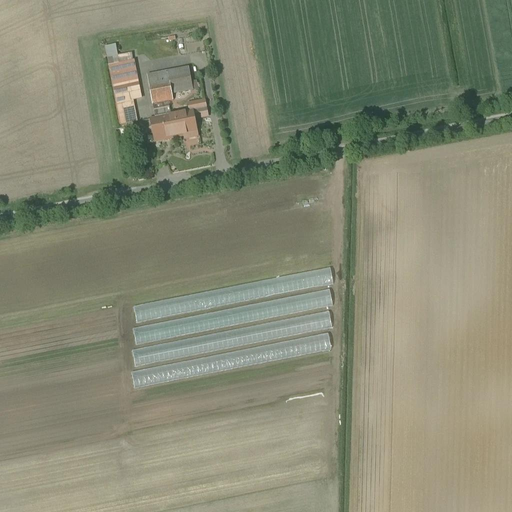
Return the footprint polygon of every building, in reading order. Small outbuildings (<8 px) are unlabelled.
[(131,56),(118,58),(119,64),(132,62),(131,56)] [(115,58),(107,60),(109,71),(135,65),(134,62),(132,62),(116,65),(115,58)] [(135,65),(109,71),(113,89),(130,86),(138,84),(135,65)] [(188,69),(168,73),(172,95),(192,91),(191,84),(188,69)] [(168,73),(147,77),(152,106),(173,101),(172,95),(168,73)] [(138,84),(130,86),(132,100),(141,98),(138,84)] [(130,86),(113,89),(120,126),(127,125),(123,104),(133,102),(132,100),(130,86)] [(133,102),(123,104),(127,125),(137,123),(133,102)] [(202,102),(193,103),(194,112),(203,110),(202,102)] [(192,113),(166,118),(166,117),(150,120),(155,143),(188,136),(188,139),(197,138),(192,113)] [(134,129),(124,131),(126,141),(136,139),(134,129)]
